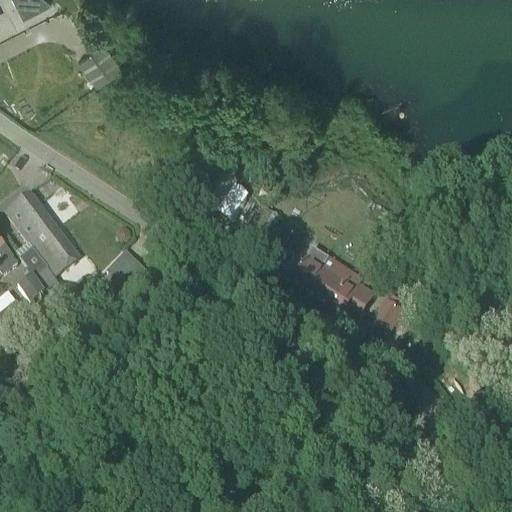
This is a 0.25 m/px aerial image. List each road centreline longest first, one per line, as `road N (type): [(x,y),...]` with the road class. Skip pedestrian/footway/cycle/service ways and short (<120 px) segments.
road 1 (unclassified): [(439,439),(417,389),(0,125)]
road 2 (unclassified): [(266,511),(439,439)]
